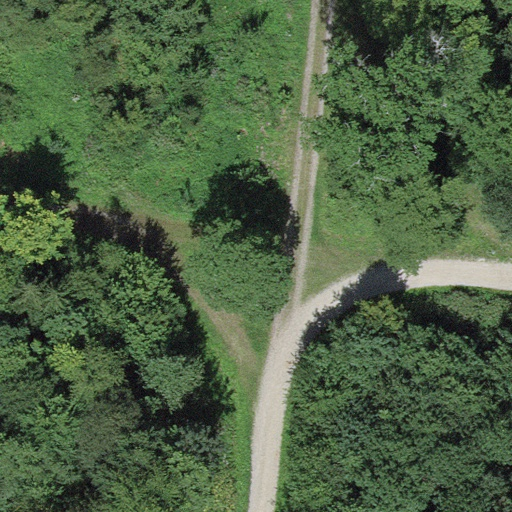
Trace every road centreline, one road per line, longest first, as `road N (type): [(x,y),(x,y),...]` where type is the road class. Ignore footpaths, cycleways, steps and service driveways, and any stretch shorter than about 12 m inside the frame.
road 1 (track): [(511,251),(439,174),(340,0)]
road 2 (track): [(0,210),(289,235)]
road 3 (track): [(256,511),(289,235)]
road 4 (track): [(289,235),(319,0)]
road 5 (track): [(115,223),(197,289),(240,337),(270,395)]
road 6 (track): [(511,282),(289,235)]
road 7 (track): [(435,266),(341,293),(275,354)]
